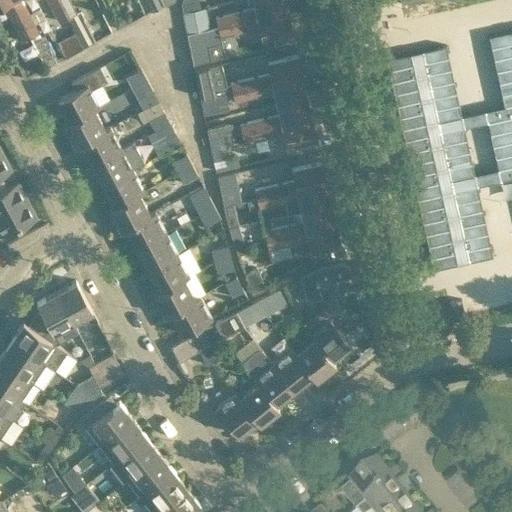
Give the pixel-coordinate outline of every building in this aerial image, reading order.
[(12,0),(0,0),(0,4),(3,3),(18,33),(22,40),(31,35),(27,29),(12,0)] [(12,0),(27,29),(31,35),(38,31),(35,25),(25,6),(22,0),(12,0)] [(59,0),(49,0),(56,14),(60,21),(68,16),(64,9),(59,0)] [(59,0),(64,9),(68,16),(76,12),(73,5),(69,0),(59,0)] [(161,0),(147,0),(152,10),(164,4),(161,0)] [(253,0),(256,8),(216,17),(218,25),(287,9),(285,0),(253,0)] [(220,35),(260,26),(262,37),(292,30),(287,9),(218,25),(220,35)] [(76,12),(68,16),(72,25),(75,31),(83,46),(95,40),(84,19),(84,18),(85,18),(82,11),(81,10),(76,12)] [(117,14),(112,17),(117,27),(127,22),(124,16),(117,14)] [(221,40),(217,26),(188,33),(195,61),(210,58),(207,43),(221,40)] [(445,43),(386,56),(433,267),(492,254),(476,184),(511,176),(511,28),(488,34),(504,104),(461,114),(445,43)] [(38,31),(31,35),(37,48),(48,43),(44,34),(40,36),(38,31)] [(67,55),(83,46),(75,31),(59,39),(67,55)] [(271,73),(238,80),(230,82),(232,91),(302,75),(297,53),(268,60),(271,73)] [(64,122),(99,103),(91,88),(108,79),(100,65),(72,80),(76,88),(58,98),(69,119),(64,122)] [(195,68),(194,68),(200,96),(201,95),(213,94),(214,93),(215,93),(232,91),(230,82),(214,86),(210,65),(196,68),(195,68)] [(141,67),(126,75),(132,86),(147,78),(141,67)] [(232,91),(234,100),(275,91),(277,102),(307,95),(302,75),(232,91)] [(147,78),(132,86),(137,98),(153,90),(147,78)] [(213,94),(201,95),(205,115),(231,110),(227,92),(214,95),(214,93),(213,94)] [(280,114),(247,122),(240,123),(242,131),(312,116),(307,95),(277,102),(280,114)] [(105,127),(94,107),(99,104),(99,103),(64,122),(75,144),(105,127)] [(164,110),(149,117),(155,129),(170,121),(164,110)] [(287,144),(297,142),(316,137),(312,116),(242,131),(244,141),(284,132),(287,144)] [(208,126),(211,139),(226,135),(241,131),(239,122),(236,123),(235,120),(208,126)] [(170,121),(155,129),(160,140),(161,140),(175,133),(176,133),(170,121)] [(110,125),(105,127),(75,144),(80,141),(91,162),(122,146),(110,125)] [(226,136),(211,139),(218,170),(239,165),(237,154),(231,156),(226,136)] [(122,146),(91,162),(103,183),(133,167),(144,161),(132,140),(122,146)] [(0,172),(10,167),(1,149),(0,149),(0,172)] [(186,152),(171,159),(177,171),(192,163),(186,152)] [(295,180),(262,187),(255,189),(257,197),(326,181),(321,160),(292,167),(295,180)] [(192,163),(177,171),(182,181),(197,174),(192,163)] [(109,206),(109,207),(139,191),(138,190),(143,187),(133,167),(103,183),(114,204),(109,206)] [(0,187),(0,229),(2,233),(35,215),(26,197),(25,197),(18,184),(19,184),(18,181),(1,190),(0,187)] [(257,197),(259,207),(285,201),(288,212),(301,209),(331,202),(326,181),(257,197)] [(238,182),(219,186),(223,205),(234,202),(241,201),(238,182)] [(109,207),(120,228),(155,209),(150,212),(139,191),(109,207)] [(193,204),(199,214),(214,206),(208,196),(193,204)] [(257,197),(247,199),(249,209),(259,207),(257,197)] [(304,221),(271,228),(264,230),(266,238),(336,223),(331,202),(301,209),(304,221)] [(214,206),(199,214),(205,226),(220,218),(214,206)] [(126,226),(137,247),(166,231),(155,209),(120,228),(120,229),(126,226)] [(245,243),(245,242),(239,223),(229,225),(229,228),(235,246),(245,243)] [(268,248),(295,242),(298,254),(341,244),(336,223),(266,238),(268,248)] [(137,247),(148,268),(178,252),(166,231),(137,247)] [(212,247),(215,260),(231,256),(227,243),(212,247)] [(245,243),(235,246),(238,254),(244,253),(246,249),(245,243)] [(154,292),(184,276),(183,275),(189,273),(178,252),(148,268),(159,289),(154,292)] [(231,256),(215,260),(218,270),(233,266),(231,256)] [(345,262),(315,268),(321,296),(323,296),(330,294),(347,291),(345,282),(349,281),(345,262)] [(264,290),(266,289),(257,268),(256,268),(245,273),(253,294),(264,290)] [(154,292),(165,313),(195,297),(184,276),(154,292)] [(224,282),(232,298),(244,291),(236,276),(224,282)] [(76,279),(57,290),(73,320),(93,310),(76,279)] [(257,298),(265,313),(287,302),(279,287),(257,298)] [(35,313),(28,323),(52,340),(56,335),(54,331),(55,330),(61,342),(79,333),(72,321),(73,320),(57,290),(37,301),(42,310),(35,313)] [(325,304),(302,322),(306,327),(310,332),(310,331),(331,358),(332,358),(351,343),(326,312),(333,307),(330,294),(323,296),(325,304)] [(195,297),(165,313),(165,314),(170,311),(182,332),(212,316),(200,295),(195,298),(195,297)] [(247,304),(236,310),(244,325),(255,319),(247,304)] [(236,310),(225,316),(215,321),(223,336),(244,325),(236,310)] [(23,320),(10,338),(46,363),(56,370),(69,352),(52,340),(28,323),(23,320)] [(306,327),(288,341),(292,346),(313,373),(317,378),(335,363),(332,358),(331,358),(310,331),(310,332),(306,327)] [(199,349),(210,343),(203,328),(191,334),(171,345),(179,360),(199,349)] [(10,338),(0,353),(0,357),(27,376),(34,380),(44,387),(56,369),(46,363),(10,338)] [(210,343),(199,349),(207,364),(218,358),(210,343)] [(292,346),(273,361),(294,388),(313,373),(292,346)] [(243,362),(254,376),(258,381),(279,408),(291,398),(287,393),(294,388),(273,361),(262,347),(243,362)] [(69,352),(56,370),(65,375),(77,357),(69,352)] [(88,365),(93,375),(118,362),(113,352),(88,365)] [(0,357),(0,383),(14,394),(21,399),(34,380),(0,357)] [(118,362),(93,375),(99,387),(124,374),(118,362)] [(99,387),(93,375),(77,385),(93,395),(101,391),(99,387)] [(236,391),(235,391),(260,422),(279,408),(258,381),(240,395),(236,391)] [(0,383),(0,410),(2,412),(11,418),(16,417),(22,409),(21,403),(23,400),(21,399),(14,394),(0,383)] [(77,385),(65,402),(78,411),(93,395),(77,385)] [(260,422),(235,391),(216,406),(237,433),(239,432),(242,436),(252,428),(249,424),(256,418),(260,423),(260,422)] [(86,426),(100,444),(133,417),(119,400),(110,408),(102,399),(80,416),(88,425),(86,426)] [(63,420),(59,424),(66,429),(76,412),(78,411),(65,402),(55,414),(63,420)] [(0,410),(0,434),(11,418),(2,412),(0,410)] [(100,444),(113,461),(119,456),(146,434),(133,417),(100,444)] [(11,418),(0,434),(0,436),(10,443),(22,425),(11,418)] [(48,425),(40,437),(47,442),(54,447),(61,435),(55,430),(48,425)] [(111,463),(124,479),(160,451),(146,434),(119,456),(113,461),(111,463)] [(47,442),(39,454),(46,459),(54,447),(47,442)] [(127,479),(139,495),(173,468),(160,451),(124,479),(124,480),(127,479)] [(61,473),(69,484),(81,475),(72,464),(61,473)] [(358,497),(349,504),(355,511),(356,511),(365,505),(391,484),(376,465),(373,467),(370,464),(358,473),(361,477),(350,486),(358,497)] [(35,467),(23,476),(28,483),(40,475),(35,467)] [(52,467),(44,472),(50,481),(57,476),(52,467)] [(144,501),(153,511),(159,507),(186,485),(173,468),(139,495),(135,499),(139,504),(144,501)] [(40,475),(28,483),(33,490),(45,482),(40,475)] [(50,481),(49,481),(50,482),(56,491),(64,485),(58,475),(57,476),(50,481)] [(81,475),(69,484),(74,491),(86,482),(81,475)] [(88,480),(86,482),(74,491),(71,493),(83,511),(96,502),(101,498),(88,480)] [(365,505),(370,511),(394,511),(406,503),(391,484),(365,505)] [(153,511),(152,511),(191,511),(200,503),(186,485),(159,507),(153,511)] [(0,511),(9,511),(0,497),(0,511)] [(96,502),(83,511),(84,511),(102,511),(103,511),(96,502)] [(413,511),(406,503),(394,511),(413,511)]
